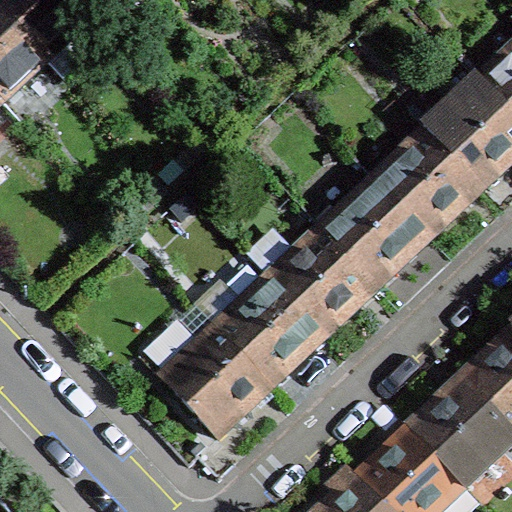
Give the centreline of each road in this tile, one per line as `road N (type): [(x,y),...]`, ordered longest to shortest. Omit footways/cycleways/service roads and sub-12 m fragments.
road 1 (residential): [(240,511),(511,251)]
road 2 (residential): [(0,360),(145,511)]
